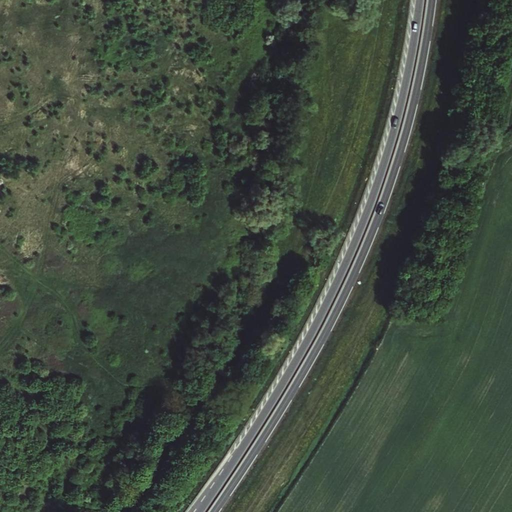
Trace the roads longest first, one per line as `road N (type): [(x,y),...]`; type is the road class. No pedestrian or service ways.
road 1 (trunk): [(213,511),(303,372),(369,239),(416,93),(431,0)]
road 2 (trunk): [(420,0),(395,127),(360,230),(298,358),(215,487)]
